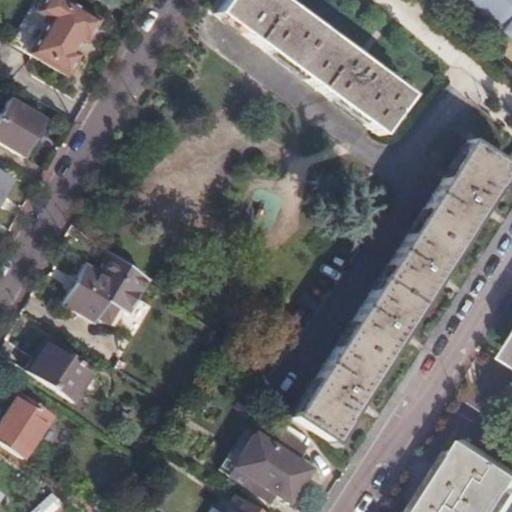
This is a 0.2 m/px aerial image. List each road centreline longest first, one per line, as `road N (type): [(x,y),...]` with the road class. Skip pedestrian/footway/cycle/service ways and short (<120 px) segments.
road 1 (residential): [(173,0),(0,296)]
road 2 (residential): [(511,254),(345,511)]
